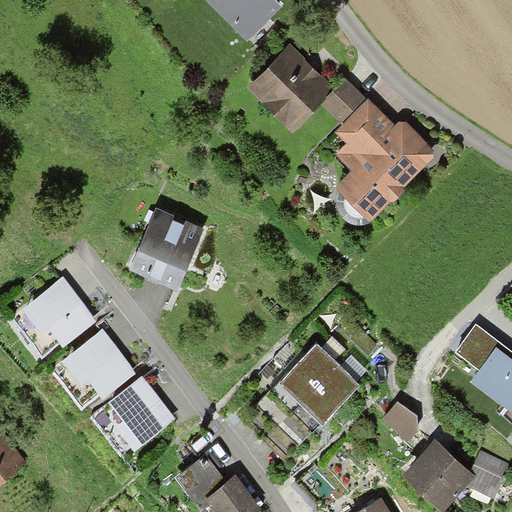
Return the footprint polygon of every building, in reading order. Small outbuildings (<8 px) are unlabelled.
[(204,0),(248,43),(282,9),(272,0),(204,0)] [(312,67),(290,45),(247,89),(294,135),(323,105),(337,91),(312,67)] [(345,80),(337,91),(323,105),(343,126),(369,101),(345,80)] [(395,127),(369,101),(343,126),(335,134),(347,145),(336,156),(353,174),(336,191),(370,225),(390,205),(405,190),(435,161),(435,153),(405,123),(399,124),(395,127)] [(206,230),(157,210),(131,268),(155,279),(179,290),(206,230)] [(64,280),(24,309),(42,333),(49,328),(62,347),(84,332),(95,323),(64,280)] [(511,346),(510,345),(476,319),(457,345),(479,361),(470,372),(511,406),(511,346)] [(138,373),(106,329),(62,361),(80,384),(88,379),(102,399),(120,386),(138,373)] [(361,384),(318,344),(253,412),(295,452),(361,384)] [(175,422),(142,377),(109,402),(123,421),(117,426),(135,451),(175,422)] [(417,409),(398,396),(383,410),(406,435),(419,426),(417,409)] [(0,477),(26,459),(0,423),(0,477)] [(466,480),(476,471),(471,466),(436,433),(431,438),(403,467),(443,505),(466,480)] [(507,461),(481,448),(471,466),(476,471),(466,480),(492,493),(507,461)] [(228,483),(206,454),(175,477),(188,495),(190,494),(203,511),(212,505),(207,499),(228,483)] [(315,464),(293,478),(312,506),(334,491),(315,464)] [(260,511),(237,476),(228,483),(207,499),(212,505),(216,511),(260,511)] [(393,511),(381,490),(347,510),(347,511),(393,511)]
